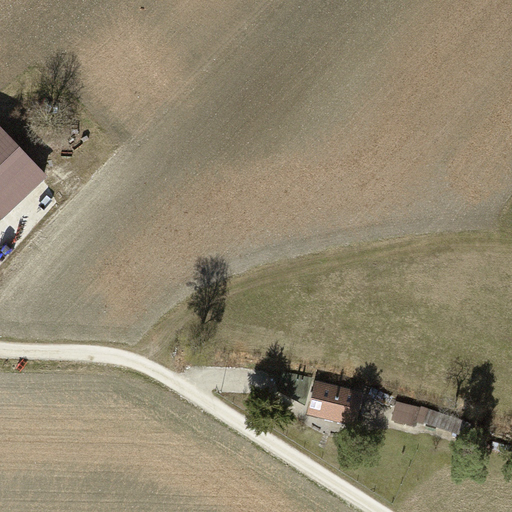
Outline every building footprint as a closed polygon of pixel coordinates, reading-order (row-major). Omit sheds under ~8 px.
[(46,177),(3,133),(0,135),(0,218),(1,217),(3,218),(46,177)] [(321,383),(313,413),(355,423),(362,393),(321,383)] [(400,403),(396,419),(413,423),(417,407),(400,403)] [(446,417),(430,411),(426,423),(441,428),(446,417)] [(459,421),(455,433),(469,438),(474,426),(459,421)]
